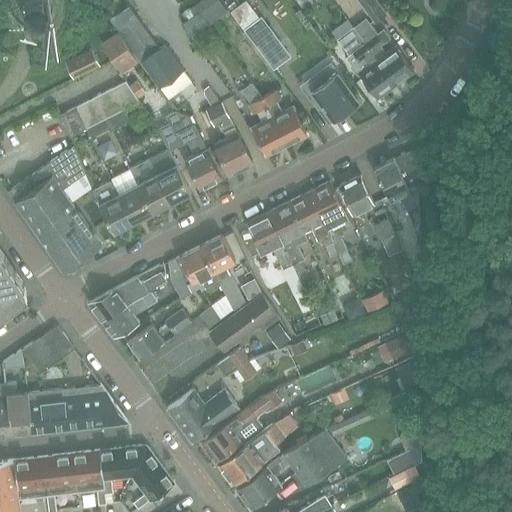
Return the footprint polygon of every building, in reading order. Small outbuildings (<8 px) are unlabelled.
[(27,0),(27,1),(26,1),(24,3),(23,4),(22,7),(22,8),(22,9),(21,12),(21,13),(21,14),(22,16),(23,18),(23,19),(24,20),(25,22),(27,24),(28,25),(31,26),(33,27),(34,27),(37,27),(38,27),(41,26),(42,26),(44,25),(45,24),(47,22),(49,20),(50,19),(50,18),(50,16),(51,14),(51,11),(51,10),(50,7),(49,5),(49,4),(48,3),(46,1),(44,0),(27,0)] [(226,11),(218,0),(214,0),(199,11),(208,25),(226,11)] [(376,0),(358,0),(375,22),(386,13),(376,0)] [(247,2),(232,12),(275,67),(288,58),(247,2)] [(208,25),(199,11),(182,23),(191,36),(208,25)] [(376,34),(366,17),(353,27),(355,29),(395,83),(413,70),(396,46),(386,53),(379,44),(389,37),(383,29),(376,34)] [(395,83),(355,29),(341,40),(351,53),(352,52),(358,60),(363,57),(369,65),(359,73),(365,81),(377,97),(395,83)] [(101,43),(115,63),(131,52),(118,32),(101,43)] [(140,62),(159,88),(167,99),(191,81),(164,44),(140,62)] [(68,63),(74,75),(97,64),(91,51),(68,63)] [(337,71),(308,92),(318,106),(321,104),(333,120),(344,112),(345,112),(346,113),(362,101),(356,93),(354,94),(353,94),(337,71)] [(126,80),(114,86),(125,107),(139,100),(126,80)] [(262,96),(253,83),(252,82),(241,89),(242,90),(250,102),(248,103),(253,113),(257,111),(263,121),(252,127),(266,154),(286,143),(262,96)] [(125,107),(114,86),(95,96),(106,117),(125,107)] [(276,89),(262,96),(286,143),(306,133),(293,106),(282,111),(277,100),(281,98),(276,89)] [(106,117),(95,96),(76,106),(87,127),(106,117)] [(252,160),(246,149),(222,101),(211,106),(206,109),(214,125),(218,123),(222,131),(224,130),(227,136),(214,143),(229,172),(252,160)] [(87,127),(76,106),(60,114),(70,135),(87,127)] [(190,116),(176,110),(166,115),(169,122),(159,127),(169,147),(170,149),(188,140),(195,154),(186,159),(200,187),(221,177),(190,116)] [(73,144),(8,190),(64,270),(101,245),(90,228),(62,188),(85,172),(73,144)] [(405,152),(393,157),(374,166),(379,176),(377,177),(379,181),(381,180),(390,199),(400,194),(407,209),(419,204),(424,170),(418,146),(405,152)] [(182,174),(170,149),(169,147),(149,157),(172,202),(191,192),(182,174)] [(172,202),(149,157),(131,167),(132,169),(153,212),(172,202)] [(153,212),(132,169),(112,179),(133,222),(153,212)] [(361,174),(338,185),(365,238),(375,233),(367,217),(364,209),(375,203),(361,174)] [(133,222),(112,179),(92,190),(113,232),(133,222)] [(335,187),(334,188),(330,180),(308,191),(333,242),(334,241),(340,252),(346,249),(338,232),(352,225),(335,191),(336,190),(335,187)] [(333,242),(308,191),(287,201),(302,231),(303,230),(311,226),(318,242),(321,241),(323,246),(333,242)] [(302,231),(287,201),(267,211),(294,264),(304,258),(298,244),(308,240),(303,230),(302,231)] [(294,264),(267,211),(247,222),(250,228),(239,234),(250,256),(271,246),(276,254),(277,254),(280,259),(281,258),(291,277),(299,273),(294,264)] [(394,233),(388,219),(376,224),(383,238),(394,233)] [(236,260),(222,234),(201,245),(219,281),(222,287),(234,309),(246,300),(231,273),(229,274),(225,265),(236,260)] [(219,281),(201,245),(179,255),(192,281),(188,284),(192,292),(201,288),(202,290),(219,281)] [(0,314),(28,295),(27,294),(23,285),(25,284),(23,282),(16,273),(17,272),(15,270),(14,271),(6,259),(6,258),(5,256),(0,249),(0,314)] [(182,273),(175,258),(168,261),(171,278),(182,273)] [(161,272),(154,276),(160,287),(167,283),(166,281),(161,272)] [(115,287),(89,301),(101,318),(148,293),(137,276),(115,287)] [(383,290),(363,299),(367,311),(388,302),(383,290)] [(157,300),(151,291),(148,293),(101,318),(114,335),(140,321),(134,313),(157,300)] [(263,293),(225,319),(209,331),(223,350),(240,338),(259,324),(263,329),(280,317),(263,293)] [(209,326),(225,316),(215,302),(199,314),(209,326)] [(152,322),(144,328),(127,340),(140,357),(191,319),(182,307),(165,319),(166,321),(160,326),(161,328),(158,330),(152,322)] [(58,324),(34,340),(50,365),(64,356),(63,355),(74,347),(58,324)] [(50,365),(34,340),(21,348),(38,374),(50,365)] [(412,341),(403,345),(409,358),(417,353),(412,341)] [(24,371),(21,348),(3,361),(4,373),(24,371)] [(241,378),(255,368),(243,350),(227,359),(241,378)] [(355,368),(338,372),(343,390),(360,386),(355,368)] [(14,380),(5,381),(7,398),(11,434),(31,431),(27,392),(27,391),(16,393),(14,380)] [(128,421),(101,383),(100,383),(27,392),(31,431),(128,421)] [(239,406),(225,387),(204,403),(193,388),(167,407),(192,441),(239,406)] [(273,389),(262,397),(270,409),(282,401),(273,389)] [(0,434),(11,434),(7,398),(0,398),(0,434)] [(218,428),(202,440),(216,459),(232,447),(242,440),(263,425),(256,415),(249,406),(218,428)] [(287,434),(277,419),(218,463),(234,483),(265,460),(264,459),(263,459),(257,451),(272,440),(275,444),(287,434)] [(348,458),(339,446),(326,428),(298,441),(283,451),(305,482),(348,458)] [(146,443),(100,449),(105,493),(113,492),(111,477),(132,475),(146,443)] [(146,443),(132,475),(145,492),(133,501),(138,507),(150,498),(150,499),(174,482),(146,443)] [(420,462),(414,447),(400,453),(406,467),(415,464),(420,462)] [(100,449),(71,452),(76,491),(97,489),(99,504),(106,503),(105,493),(100,449)] [(71,452),(43,455),(47,495),(49,509),(56,508),(55,494),(76,491),(71,452)] [(19,498),(47,495),(43,455),(13,459),(19,498)] [(279,455),(252,475),(236,487),(251,507),(282,484),(274,473),(283,466),(279,460),(282,458),(279,455)] [(20,509),(19,498),(13,459),(0,460),(0,482),(3,511),(0,511),(8,511),(9,510),(20,509)] [(421,476),(415,464),(406,467),(389,475),(395,488),(421,476)] [(408,510),(409,511),(421,511),(426,510),(413,484),(396,493),(405,511),(408,510)] [(315,511),(332,504),(328,495),(302,508),(296,511),(288,511),(285,507),(279,511),(315,511)]
